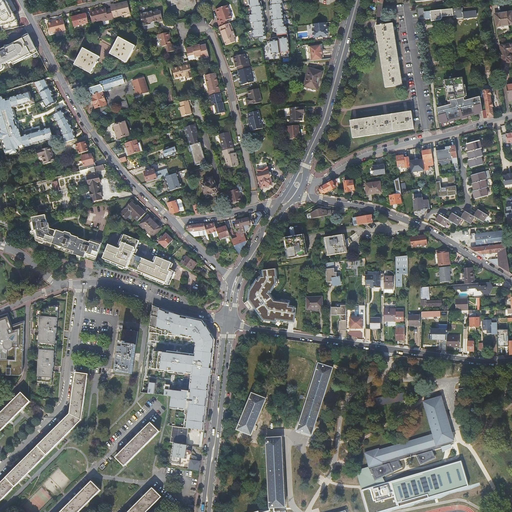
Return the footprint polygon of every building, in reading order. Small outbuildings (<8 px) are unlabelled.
[(0,0),(0,30),(19,26),(18,20),(7,0),(0,0)] [(168,0),(169,0),(171,2),(172,0),(177,0),(178,2),(176,5),(177,9),(179,10),(183,9),(185,7),(188,6),(191,7),(195,6),(196,4),(195,0),(168,0)] [(263,37),(267,37),(264,5),(261,5),(259,0),(250,0),(251,6),(252,5),(253,14),(251,14),(252,23),(254,22),(255,30),(253,30),(254,38),(263,37)] [(271,0),(275,28),(278,28),(279,34),(288,33),(288,26),(286,27),(282,0),(271,0)] [(114,4),(111,5),(111,6),(111,9),(114,18),(118,17),(117,16),(130,13),(127,2),(120,4),(120,5),(115,6),(115,5),(114,4)] [(220,27),(229,24),(227,20),(233,18),(228,5),(217,9),(219,15),(220,14),(221,19),(220,20),(218,20),(220,27)] [(459,9),(459,5),(457,5),(457,9),(454,9),(454,6),(449,7),(449,9),(453,9),(453,15),(453,18),(463,17),(462,8),(459,9)] [(424,12),(424,8),(418,9),(418,13),(419,19),(426,18),(426,19),(432,19),(432,21),(441,20),(443,18),(442,17),(453,15),(453,9),(449,9),(441,10),(424,12)] [(114,18),(111,9),(107,10),(106,9),(100,10),(90,14),(92,23),(103,20),(108,19),(109,21),(114,19),(114,18)] [(152,12),(143,14),(144,17),(141,18),(143,27),(150,25),(150,23),(158,21),(159,22),(163,21),(160,11),(152,13),(152,12)] [(511,18),(511,12),(495,15),(497,31),(509,29),(509,25),(511,24),(511,18)] [(86,13),(72,17),(74,26),(88,23),(86,13)] [(66,30),(63,18),(54,20),(55,21),(52,22),(47,23),(50,34),(66,30)] [(220,27),(226,45),(236,42),(235,38),(236,37),(231,23),(229,24),(220,27)] [(328,36),(328,31),(326,31),(326,28),(326,23),(313,25),(313,29),(312,30),(313,38),(328,36)] [(393,23),(376,26),(385,88),(402,85),(393,23)] [(169,32),(158,35),(159,39),(160,39),(162,47),(166,46),(167,50),(174,48),(173,44),(172,44),(170,39),(169,37),(170,36),(169,32)] [(0,69),(35,51),(27,35),(0,49),(0,69)] [(279,39),(270,40),(272,55),(291,53),(290,36),(279,37),(279,39)] [(83,48),(74,65),(91,74),(97,63),(103,66),(110,54),(127,62),(135,46),(119,37),(113,48),(101,41),(94,54),(83,48)] [(511,44),(500,46),(503,63),(511,61),(511,44)] [(193,48),(186,49),(189,60),(196,59),(196,58),(203,56),(203,58),(210,57),(208,53),(209,53),(209,51),(208,51),(208,49),(207,49),(206,45),(200,46),(200,45),(192,47),(193,48)] [(320,46),(308,47),(310,61),(322,60),(320,46)] [(236,67),(237,67),(238,71),(250,68),(248,59),(246,60),(245,54),(234,57),(236,67)] [(187,79),(193,77),(192,71),(190,64),(185,66),(173,69),(175,78),(186,76),(187,79)] [(238,71),(242,85),(254,82),(250,68),(238,71)] [(208,92),(209,96),(220,93),(218,84),(218,85),(217,82),(218,82),(216,73),(205,75),(209,91),(208,92)] [(125,83),(122,74),(100,81),(101,85),(90,88),(92,94),(93,93),(94,95),(92,96),(96,108),(107,105),(103,92),(104,91),(104,92),(112,90),(111,88),(125,83)] [(322,74),(307,76),(303,87),(317,91),(322,74)] [(149,93),(144,77),(132,81),(137,96),(149,93)] [(47,79),(0,91),(0,136),(6,160),(79,135),(64,113),(53,92),(47,79)] [(481,113),(479,98),(463,102),(462,98),(464,98),(462,79),(445,82),(445,87),(447,102),(449,102),(450,105),(448,106),(438,108),(440,123),(441,123),(447,121),(447,122),(448,122),(449,122),(454,121),(473,116),(474,116),(473,115),(479,113),(481,113)] [(78,87),(72,89),(74,93),(86,89),(86,87),(88,86),(88,85),(83,86),(78,87)] [(485,119),(495,116),(494,111),(493,112),(492,108),(493,106),(493,104),(491,104),(491,102),(492,101),(492,98),(491,98),(490,96),(491,94),(491,92),(492,90),(492,89),(492,88),(491,88),(490,87),(489,86),(488,86),(487,86),(486,86),(485,86),(484,86),(484,87),(483,87),(483,88),(483,89),(483,90),(483,91),(481,92),(482,98),(484,97),(486,110),(484,111),(485,119)] [(259,89),(248,91),(249,98),(246,99),(247,105),(251,104),(251,105),(262,102),(259,89)] [(220,93),(209,96),(210,100),(212,100),(213,105),(214,105),(216,114),(225,112),(224,106),(223,106),(221,98),(220,93)] [(180,103),(181,107),(180,108),(182,117),(192,114),(189,106),(192,105),(192,108),(200,106),(200,105),(198,98),(180,103)] [(303,106),(290,108),(292,121),(303,120),(302,113),(304,112),(303,106)] [(258,111),(248,113),(249,118),(248,118),(249,124),(250,123),(252,131),(263,128),(258,111)] [(412,112),(350,122),(353,139),(414,129),(412,112)] [(125,122),(114,126),(118,139),(129,135),(125,122)] [(298,124),(288,126),(290,139),(300,137),(298,124)] [(195,125),(185,128),(190,146),(198,143),(196,138),(198,135),(195,125)] [(219,134),(223,150),(233,148),(230,132),(219,134)] [(511,133),(506,134),(506,135),(503,135),(504,144),(511,143),(511,146),(511,133)] [(139,140),(138,139),(123,144),(123,145),(125,144),(127,148),(128,150),(126,151),(126,152),(128,151),(129,155),(127,155),(127,156),(143,151),(141,146),(139,147),(138,144),(137,140),(139,140)] [(482,148),(480,141),(467,144),(469,152),(468,152),(470,160),(469,160),(471,167),(484,164),(482,156),(483,156),(481,148),(482,148)] [(86,142),(77,144),(80,153),(88,150),(86,142)] [(442,161),(452,159),(452,158),(457,158),(456,146),(451,147),(450,144),(446,145),(446,147),(445,148),(445,149),(446,150),(444,150),(443,149),(436,150),(438,163),(442,163),(442,161)] [(175,146),(163,150),(165,158),(167,157),(168,158),(169,157),(170,157),(170,156),(173,155),(173,156),(175,155),(175,153),(178,152),(177,149),(176,149),(175,146)] [(50,147),(38,151),(40,157),(43,156),(45,164),(54,161),(50,147)] [(223,150),(222,151),(223,156),(225,156),(228,168),(239,165),(238,161),(237,161),(236,158),(237,157),(236,152),(235,153),(233,148),(223,150)] [(424,171),(425,177),(428,176),(426,159),(431,159),(432,163),(433,163),(433,160),(431,150),(422,152),(424,160),(423,160),(424,171)] [(93,163),(91,154),(81,157),(83,161),(79,162),(81,167),(80,168),(81,171),(95,167),(96,167),(95,163),(93,163)] [(401,156),(396,157),(397,167),(402,166),(402,168),(410,167),(409,162),(409,157),(401,158),(401,156)] [(409,162),(410,167),(411,172),(424,171),(423,160),(418,161),(418,162),(413,163),(412,161),(409,162)] [(177,173),(186,170),(183,163),(180,164),(178,161),(166,165),(169,173),(167,173),(164,174),(157,173),(155,174),(154,169),(142,173),(145,184),(161,178),(162,178),(177,173)] [(374,175),(386,173),(384,164),(372,165),(374,175)] [(258,175),(262,188),(272,185),(270,177),(272,176),(271,172),(269,172),(258,175)] [(486,180),(483,172),(471,176),(473,183),(472,184),(474,191),(473,192),(475,199),(487,195),(485,188),(487,188),(485,180),(486,180)] [(101,183),(99,173),(87,175),(92,201),(102,199),(99,183),(101,183)] [(182,187),(177,173),(162,178),(164,183),(167,192),(182,187)] [(511,173),(503,174),(503,175),(504,183),(504,185),(511,184),(511,173)] [(449,185),(456,184),(455,176),(448,177),(449,185)] [(213,177),(207,179),(208,183),(202,185),(205,195),(212,193),(212,196),(217,195),(216,193),(217,192),(213,177)] [(402,196),(401,195),(399,178),(394,181),(396,194),(396,195),(393,196),(390,196),(391,205),(401,204),(400,196),(402,196)] [(337,179),(319,189),(321,194),(324,193),(325,193),(331,190),(331,191),(336,188),(335,185),(338,183),(337,179)] [(349,181),(344,182),(346,193),(351,192),(351,191),(354,190),(353,182),(349,182),(349,181)] [(439,198),(458,195),(456,186),(442,188),(441,182),(437,183),(437,182),(436,182),(439,198)] [(374,183),(366,184),(367,195),(382,193),(380,184),(374,185),(374,183)] [(228,188),(224,189),(226,196),(230,195),(232,204),(243,202),(241,197),(240,198),(239,194),(238,190),(229,192),(228,188)] [(428,210),(427,205),(429,204),(429,201),(426,201),(425,201),(422,201),(422,194),(413,195),(414,211),(423,210),(427,212),(428,210)] [(168,204),(171,213),(174,214),(179,212),(181,211),(181,212),(184,210),(183,207),(182,207),(181,203),(182,203),(181,201),(179,199),(177,200),(177,201),(177,202),(176,202),(176,201),(168,204)] [(201,214),(210,213),(208,208),(203,210),(201,203),(198,204),(200,210),(201,214)] [(140,219),(145,213),(138,206),(136,209),(131,204),(121,214),(126,219),(131,214),(138,221),(140,219)] [(197,215),(201,214),(200,210),(198,204),(196,205),(193,206),(195,212),(196,211),(197,215)] [(312,219),(324,217),(332,215),(331,211),(326,212),(326,210),(320,209),(320,210),(318,211),(318,210),(312,213),(312,214),(308,214),(307,215),(308,219),(312,219)] [(448,221),(440,216),(435,223),(445,228),(449,222),(458,227),(462,219),(471,224),(475,217),(483,222),(487,215),(478,210),(474,217),(465,212),(461,219),(453,214),(448,221)] [(259,217),(258,218),(254,225),(256,227),(263,215),(261,212),(256,213),(259,217)] [(47,227),(45,215),(31,218),(33,232),(35,232),(38,243),(96,262),(102,244),(91,240),(90,243),(47,227)] [(157,231),(160,228),(148,216),(143,221),(140,225),(147,231),(145,233),(150,239),(157,231)] [(353,218),(354,226),(373,223),(371,216),(362,217),(353,218)] [(240,228),(241,228),(241,227),(250,225),(248,218),(235,222),(236,228),(238,228),(238,230),(240,230),(240,228)] [(208,235),(217,231),(217,229),(216,228),(214,223),(205,226),(208,235)] [(205,226),(204,224),(188,226),(187,229),(193,236),(197,232),(200,235),(205,234),(206,237),(207,237),(208,237),(208,236),(208,235),(205,226)] [(220,239),(230,236),(226,226),(221,228),(217,229),(217,231),(220,239)] [(285,230),(286,238),(302,235),(300,227),(297,228),(290,229),(285,230)] [(504,237),(503,231),(475,234),(471,234),(471,239),(476,239),(477,248),(505,244),(505,241),(504,237)] [(234,247),(240,254),(247,242),(243,232),(230,237),(231,237),(234,247)] [(165,249),(174,241),(167,234),(158,242),(165,249)] [(124,235),(118,248),(109,244),(103,258),(127,267),(128,266),(145,272),(144,274),(168,284),(173,270),(170,268),(172,262),(157,257),(154,262),(135,254),(139,241),(124,235)] [(285,238),(289,259),(306,256),(302,235),(286,238),(285,238)] [(346,253),(342,235),(325,238),(328,256),(346,253)] [(426,238),(413,240),(414,248),(427,245),(426,238)] [(477,248),(470,249),(485,258),(485,254),(498,253),(499,259),(492,261),(491,262),(510,273),(505,244),(477,248)] [(449,251),(438,252),(439,266),(450,265),(449,251)] [(215,257),(221,262),(225,257),(220,252),(215,257)] [(186,256),(182,263),(193,271),(197,263),(186,256)] [(403,274),(408,274),(408,256),(396,257),(396,262),(396,283),(402,283),(403,274)] [(451,266),(439,267),(441,282),(451,281),(450,271),(452,270),(451,266)] [(334,272),(334,268),(326,269),(326,282),(330,282),(330,281),(333,281),(334,286),(341,284),(339,277),(337,278),(336,272),(334,272)] [(466,281),(466,284),(475,283),(475,276),(473,276),(473,274),(473,268),(465,268),(465,273),(463,273),(464,281),(466,281)] [(264,319),(295,323),(297,308),(291,308),(292,304),(276,302),(271,296),(279,285),(278,269),(265,270),(266,277),(263,277),(261,281),(259,279),(251,290),(250,299),(264,319)] [(384,274),(381,274),(381,275),(381,281),(384,280),(384,289),(393,289),(393,276),(384,276),(384,274)] [(381,275),(365,275),(365,288),(381,288),(381,281),(381,275)] [(457,285),(455,285),(454,287),(456,290),(460,289),(462,291),(466,291),(468,289),(476,288),(477,289),(476,289),(477,292),(481,291),(484,294),(490,293),(492,287),(489,282),(475,283),(466,284),(457,285)] [(322,297),(307,298),(307,309),(322,309),(322,297)] [(464,310),(468,310),(468,299),(456,299),(456,311),(464,310)] [(216,339),(204,320),(172,312),(153,305),(150,332),(192,336),(197,343),(196,356),(154,351),(152,368),(193,376),(211,378),(216,339)] [(339,331),(346,331),(346,305),(340,305),(340,308),(337,308),(337,307),(331,307),(331,315),(337,315),(340,315),(340,321),(339,322),(339,331)] [(57,328),(55,327),(55,324),(57,324),(58,312),(56,312),(56,307),(55,307),(50,306),(49,309),(46,309),(45,309),(44,312),(42,312),(41,312),(40,319),(39,319),(39,329),(40,329),(40,334),(39,334),(39,343),(41,343),(39,360),(38,360),(38,381),(52,382),(53,366),(54,366),(54,362),(54,357),(55,340),(56,337),(54,337),(55,333),(56,333),(57,328)] [(356,329),(365,328),(365,306),(359,306),(360,318),(350,318),(351,330),(356,330),(356,329)] [(396,326),(396,324),(396,321),(396,309),(384,309),(384,321),(388,322),(388,325),(396,326)] [(24,351),(25,324),(12,329),(7,313),(0,315),(0,330),(1,332),(0,332),(0,345),(4,345),(4,346),(4,347),(4,348),(5,348),(5,349),(6,349),(6,350),(7,350),(8,350),(8,354),(7,359),(0,359),(0,374),(19,376),(21,375),(22,373),(23,372),(24,354),(23,354),(23,351),(24,351)] [(412,326),(420,326),(420,316),(415,316),(408,316),(408,326),(412,326)] [(371,329),(381,329),(381,318),(371,318),(371,329)] [(479,327),(479,318),(470,318),(470,327),(479,327)] [(497,334),(497,325),(497,323),(491,324),(491,321),(483,321),(483,330),(491,330),(491,334),(497,334)] [(133,373),(138,331),(123,329),(116,371),(133,373)] [(396,340),(405,340),(405,329),(396,329),(396,340)] [(447,336),(447,330),(434,329),(434,339),(447,339),(447,336)] [(509,342),(508,333),(508,329),(500,330),(501,342),(504,342),(509,342)] [(447,339),(447,347),(459,347),(459,337),(447,336),(447,339)] [(312,434),(332,367),(318,363),(297,430),(312,434)] [(0,501),(82,419),(88,374),(76,372),(70,414),(0,483),(0,501)] [(211,378),(193,376),(190,394),(174,392),(171,408),(188,411),(186,429),(188,429),(201,432),(204,432),(211,378)] [(467,397),(466,387),(458,388),(459,397),(467,397)] [(0,431),(30,401),(21,392),(0,413),(0,431)] [(252,435),(266,399),(252,393),(238,429),(252,435)] [(378,449),(365,452),(369,466),(382,463),(381,461),(440,444),(452,440),(454,439),(441,396),(422,402),(432,434),(378,450),(378,449)] [(125,466),(159,431),(151,423),(116,457),(125,466)] [(186,429),(173,427),(170,442),(175,443),(186,445),(188,429),(186,429)] [(286,507),(283,437),(267,438),(270,508),(286,507)] [(369,466),(370,468),(398,460),(416,455),(432,450),(442,447),(443,450),(451,447),(451,444),(453,444),(452,440),(440,444),(381,461),(382,463),(369,466)] [(432,450),(416,455),(421,464),(435,457),(432,450)] [(398,460),(370,468),(375,479),(382,476),(402,467),(398,460)] [(386,483),(362,490),(368,511),(377,511),(468,486),(461,461),(386,483)] [(356,470),(362,490),(386,483),(382,476),(375,479),(370,468),(369,466),(356,470)] [(78,511),(100,490),(92,481),(60,511),(78,511)] [(152,488),(128,511),(145,511),(161,497),(152,488)]
